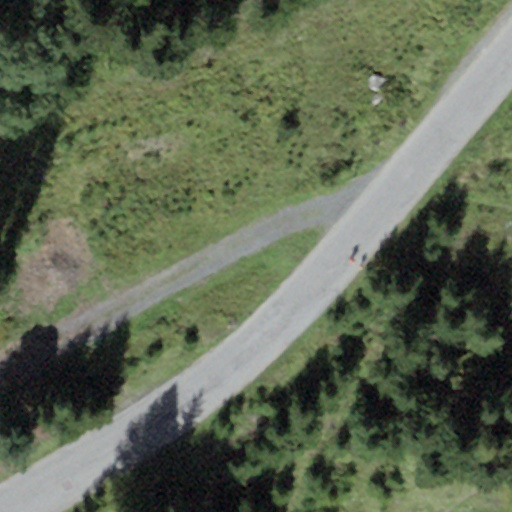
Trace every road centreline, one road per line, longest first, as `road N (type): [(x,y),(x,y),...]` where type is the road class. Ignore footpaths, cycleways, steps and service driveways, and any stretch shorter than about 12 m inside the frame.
road 1 (residential): [(11,511),(169,412),(270,335),(511,46)]
road 2 (track): [(0,372),(312,213),(372,219)]
